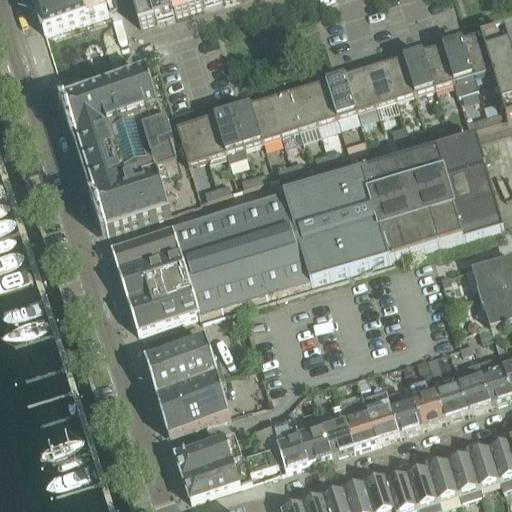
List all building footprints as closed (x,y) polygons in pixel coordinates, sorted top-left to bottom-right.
[(32,0),(45,40),(88,26),(109,20),(102,0),(32,0)] [(130,0),(141,33),(246,0),(130,0)] [(511,77),(511,54),(506,34),(482,41),(494,79),(493,79),(495,83),(511,77)] [(475,85),(493,79),(494,79),(482,41),(473,45),(472,44),(463,47),(475,85)] [(444,53),(455,91),(475,85),(463,47),(453,50),(454,50),(444,53)] [(424,59),(436,97),(455,91),(444,53),(434,57),(433,56),(424,59)] [(405,66),(416,103),(436,97),(424,59),(415,62),(405,66)] [(385,71),(397,109),(416,103),(405,66),(395,69),(394,68),(385,71)] [(366,78),(377,115),(397,109),(385,71),(376,74),(366,78)] [(511,77),(495,83),(507,124),(511,122),(511,77)] [(346,83),(358,121),(377,115),(366,78),(356,81),(355,80),(346,83)] [(167,139),(150,83),(66,109),(79,147),(80,147),(97,203),(96,203),(109,242),(171,222),(159,184),(179,178),(173,160),(178,159),(171,138),(167,139)] [(327,90),(338,127),(358,121),(346,83),(336,86),(336,87),(327,90)] [(307,95),(319,133),(338,127),(327,90),(316,93),(316,92),(307,95)] [(289,101),(300,139),(319,133),(307,95),(297,98),(298,99),(289,101)] [(270,106),(282,144),(300,139),(289,101),(280,104),(279,103),(270,106)] [(252,113),(264,150),(282,144),(270,106),(261,109),(261,110),(252,113)] [(233,118),(245,156),(264,150),(252,113),(243,116),(243,115),(233,118)] [(215,124),(227,161),(245,156),(233,118),(224,121),(215,124)] [(499,121),(487,125),(490,133),(502,129),(499,121)] [(197,129),(208,167),(227,161),(215,124),(207,127),(206,126),(197,129)] [(478,137),(490,133),(487,125),(475,128),(478,137)] [(178,136),(189,173),(208,167),(197,129),(187,132),(187,133),(178,136)] [(448,137),(451,145),(463,142),(460,133),(448,137)] [(439,149),(451,145),(448,137),(436,141),(439,149)] [(421,145),(409,149),(412,157),(424,154),(421,145)] [(504,235),(480,149),(366,183),(392,268),(504,235)] [(400,161),(412,157),(409,149),(397,153),(400,161)] [(382,157),(370,161),(373,169),(385,166),(382,157)] [(339,158),(327,162),(330,170),(342,166),(339,158)] [(373,169),(370,161),(358,165),(361,173),(373,169)] [(318,174),(330,170),(327,162),(315,165),(318,174)] [(303,169),(291,173),(293,181),(305,178),(303,169)] [(281,185),(293,181),(291,173),(279,177),(281,185)] [(266,180),(254,184),(257,193),(269,189),(266,180)] [(366,183),(286,206),(313,291),(392,268),(366,183)] [(245,196),(257,193),(254,184),(242,188),(245,196)] [(229,192),(217,196),(220,204),(232,200),(229,192)] [(208,208),(220,204),(217,196),(205,199),(208,208)] [(188,281),(201,323),(201,324),(313,291),(286,206),(175,239),(188,281)] [(175,239),(129,252),(113,257),(126,300),(188,281),(175,239)] [(480,306),(511,295),(511,264),(476,276),(483,296),(477,298),(480,306)] [(188,281),(126,300),(139,341),(201,323),(188,281)] [(511,328),(511,295),(480,306),(483,314),(488,313),(494,334),(511,328)] [(147,368),(159,407),(221,387),(208,348),(147,368)] [(511,406),(511,396),(505,375),(483,382),(484,386),(492,413),(511,406)] [(492,413),(484,386),(483,382),(467,387),(468,391),(461,394),(469,420),(492,413)] [(233,425),(221,387),(159,407),(171,444),(233,425)] [(447,427),(439,401),(434,387),(411,395),(415,408),(424,435),(447,427)] [(469,420),(461,394),(460,389),(444,394),(445,399),(439,401),(447,427),(469,420)] [(401,442),(393,416),(388,400),(365,407),(370,423),(378,449),(401,442)] [(378,449),(370,423),(365,407),(343,414),(348,430),(356,456),(378,449)] [(424,435),(415,408),(393,416),(401,442),(424,435)] [(356,456),(348,430),(343,414),(333,417),(336,424),(329,430),(331,435),(325,437),(333,464),(356,456)] [(273,434),(287,479),(310,471),(302,445),(296,427),(273,434)] [(333,464),(325,437),(302,445),(310,471),(333,464)] [(185,487),(236,471),(244,468),(236,445),(177,464),(185,487)] [(511,450),(491,458),(501,490),(504,498),(511,495),(511,450)] [(276,458),(244,468),(236,471),(185,487),(192,509),(252,490),(250,483),(281,473),(276,458)] [(471,464),(481,496),(501,490),(491,458),(471,464)] [(460,503),(462,511),(483,504),(481,496),(471,464),(449,471),(460,503)] [(429,477),(439,510),(440,510),(440,511),(461,511),(459,504),(460,503),(449,471),(429,477)] [(439,511),(439,510),(429,477),(408,484),(417,511),(439,511)] [(417,511),(408,484),(389,490),(388,490),(394,511),(417,511)] [(387,485),(365,492),(371,511),(394,511),(388,490),(389,490),(387,485)] [(345,499),(349,511),(371,511),(365,492),(345,499)] [(326,511),(349,511),(345,499),(324,506),(326,511)]
